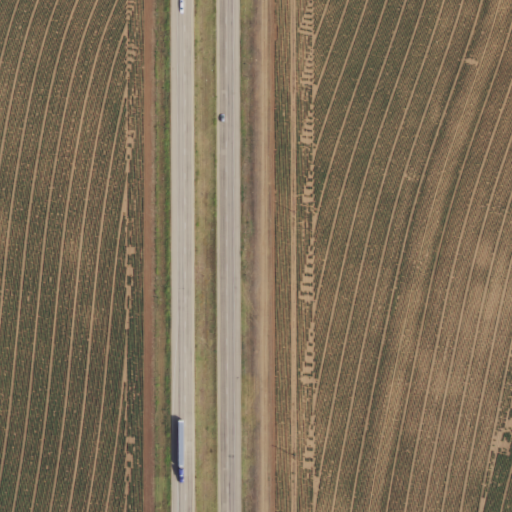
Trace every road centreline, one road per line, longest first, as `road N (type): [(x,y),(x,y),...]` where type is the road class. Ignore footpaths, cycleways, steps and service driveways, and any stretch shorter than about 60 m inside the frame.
road 1 (trunk): [(185,0),(181,511)]
road 2 (trunk): [(235,511),(233,0)]
